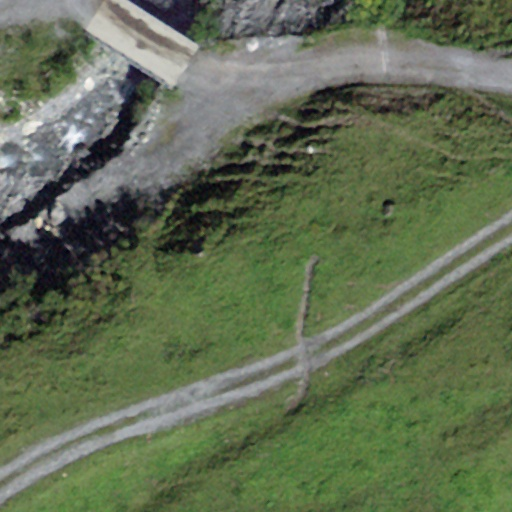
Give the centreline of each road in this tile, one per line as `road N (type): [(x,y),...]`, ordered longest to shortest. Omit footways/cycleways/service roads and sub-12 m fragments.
road 1 (track): [(511,234),(359,334),(218,399),(81,434),(0,487)]
road 2 (track): [(511,80),(464,65),(378,58),(265,79),(186,62)]
